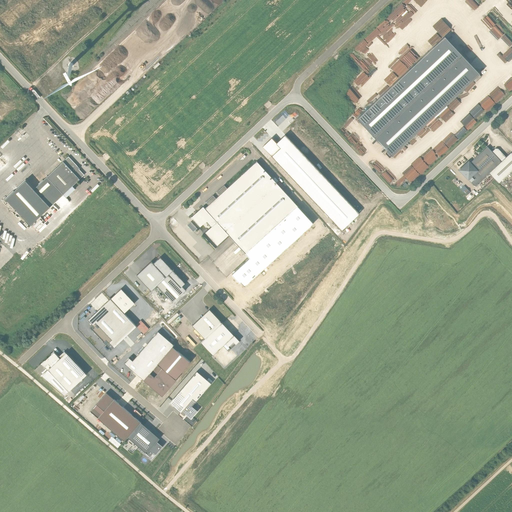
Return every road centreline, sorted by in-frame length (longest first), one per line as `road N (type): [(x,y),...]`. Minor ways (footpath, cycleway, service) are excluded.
road 1 (unclassified): [(295,99),(402,198),(511,99)]
road 2 (unclassified): [(0,57),(155,222)]
road 3 (unclassified): [(155,222),(295,99)]
road 4 (unknown): [(72,134),(200,0)]
road 5 (unknown): [(374,150),(393,167),(405,163),(499,72)]
road 6 (unknown): [(31,238),(89,182),(41,118)]
road 7 (unclassified): [(62,322),(173,427)]
road 8 (unclassified): [(160,228),(262,336)]
road 9 (unclassified): [(62,322),(160,228)]
road 10 (unclassified): [(295,99),(299,79),(383,0)]
road 11 (track): [(29,88),(124,0)]
